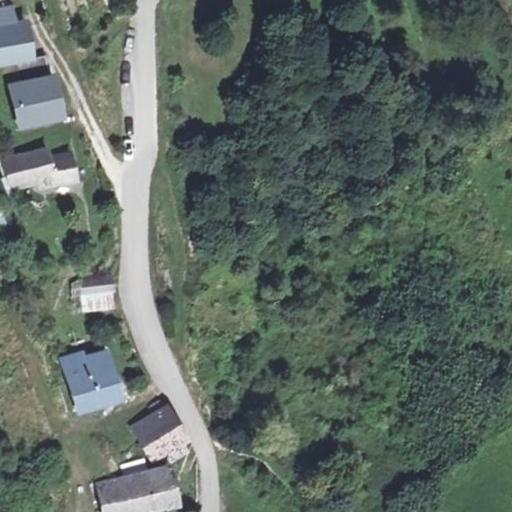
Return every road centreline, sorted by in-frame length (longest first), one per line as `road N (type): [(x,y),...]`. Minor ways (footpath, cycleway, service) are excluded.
road 1 (unclassified): [(142,0),(135,304),(149,347),(203,445),(207,511)]
road 2 (track): [(132,197),(86,121),(39,0)]
